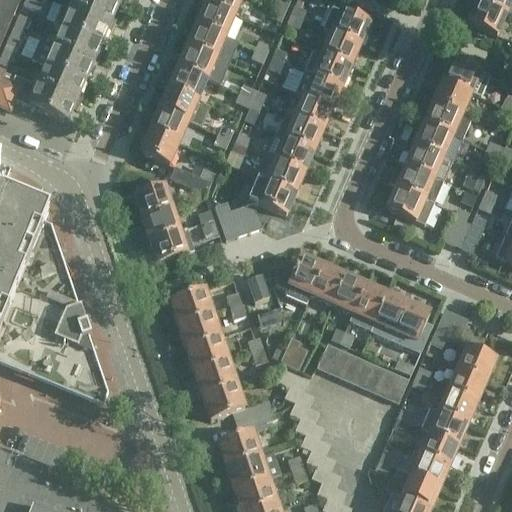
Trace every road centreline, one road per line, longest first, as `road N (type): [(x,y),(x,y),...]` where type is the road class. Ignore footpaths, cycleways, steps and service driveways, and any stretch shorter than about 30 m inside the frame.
road 1 (residential): [(434,0),(334,230),(511,305)]
road 2 (residential): [(187,511),(85,189)]
road 3 (residential): [(172,0),(85,189)]
